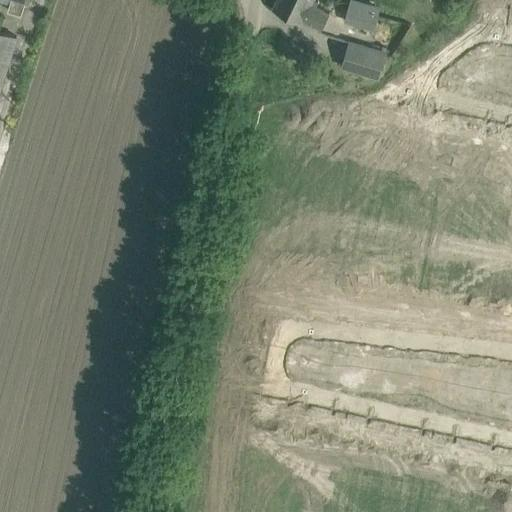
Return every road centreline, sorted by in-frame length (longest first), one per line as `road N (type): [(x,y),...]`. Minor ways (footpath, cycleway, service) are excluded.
road 1 (unclassified): [(139,511),(247,0)]
road 2 (residential): [(511,37),(479,31),(414,89),(420,99),(511,116)]
